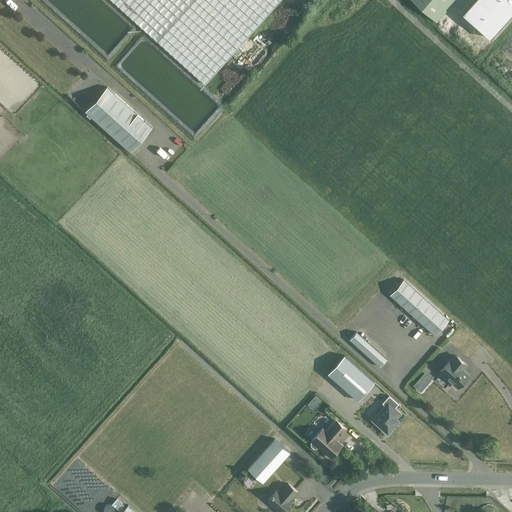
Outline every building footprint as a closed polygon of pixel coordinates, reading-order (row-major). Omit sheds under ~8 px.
[(112,0),(206,84),(280,0),(112,0)] [(411,0),(436,22),(456,0),(411,0)] [(511,12),(511,0),(473,0),(462,13),(490,38),(511,12)] [(107,86),(84,112),(129,152),(152,127),(107,86)] [(403,279),(390,294),(435,335),(448,319),(403,279)] [(350,339),(380,366),(387,359),(357,332),(350,339)] [(374,382),(344,355),(328,373),(358,400),(374,382)] [(450,360),(440,371),(458,387),(468,376),(461,369),(465,364),(456,355),(451,360),(450,360)] [(431,379),(424,373),(413,385),(421,392),(431,379)] [(313,409),(322,400),(316,395),(307,404),(313,409)] [(394,408),(398,403),(389,395),(382,403),(385,406),(372,420),(387,433),(395,426),(392,423),(400,413),(394,408)] [(318,446),(331,457),(342,445),(339,442),(349,431),(336,419),(326,430),(323,427),(311,440),(313,441),(311,443),(311,445),(314,448),(317,448),(318,446)] [(263,481),(290,451),(275,438),(248,468),(263,481)] [(289,500),(298,491),(289,483),(280,493),(277,490),(268,500),(281,511),(282,511),(291,502),(289,500)] [(136,511),(128,504),(126,506),(117,498),(111,504),(119,511),(136,511)]
